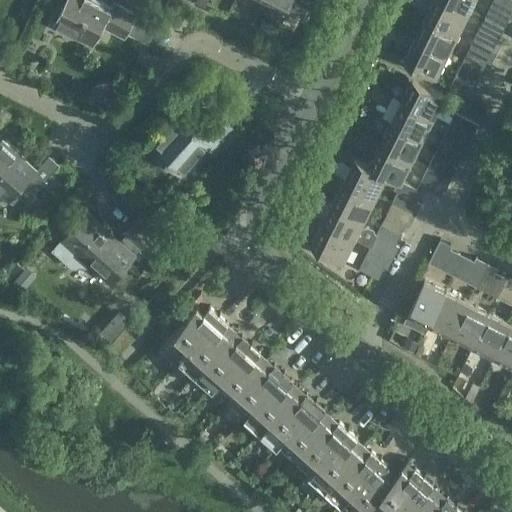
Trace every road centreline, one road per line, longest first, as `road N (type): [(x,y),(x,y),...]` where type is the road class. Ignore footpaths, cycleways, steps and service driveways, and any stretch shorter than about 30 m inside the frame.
road 1 (residential): [(317,99),(259,217),(256,242),(271,268),(360,351)]
road 2 (residential): [(317,99),(201,44),(183,51),(135,108),(96,127)]
road 3 (residential): [(360,351),(511,490)]
road 4 (residential): [(442,220),(495,124),(493,98),(511,62)]
road 5 (residential): [(360,351),(429,226),(442,220)]
